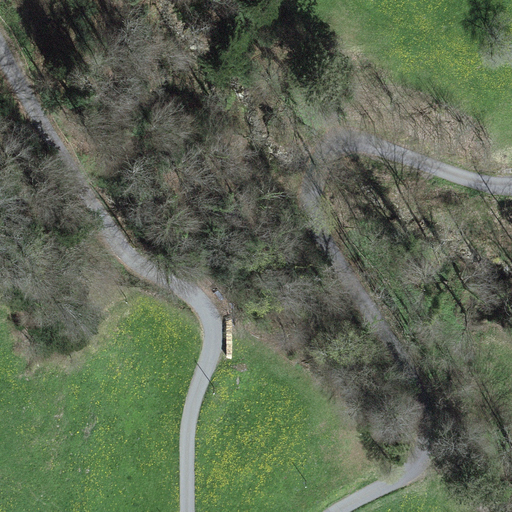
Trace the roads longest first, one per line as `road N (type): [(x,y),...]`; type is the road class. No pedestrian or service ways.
road 1 (unclassified): [(331,511),(419,458),(427,439),(415,375),(316,216),(314,188),(329,158),(356,145),(393,150),(511,184)]
road 2 (unclassified): [(0,42),(83,180),(112,246),(196,292),(216,313),(191,420),(192,511)]
